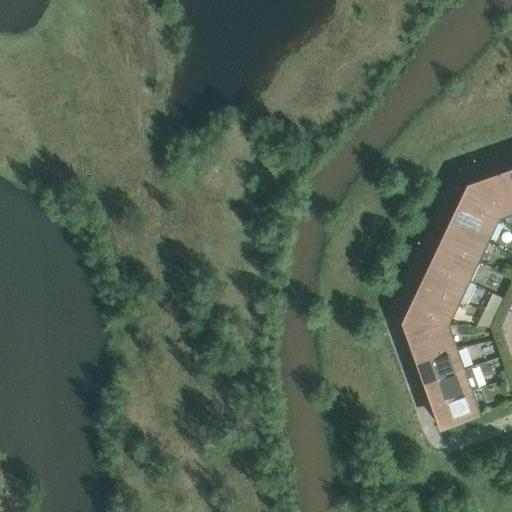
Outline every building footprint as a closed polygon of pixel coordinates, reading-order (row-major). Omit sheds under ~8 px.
[(487,176),(501,215),(502,215),(507,223),(511,221),(511,178),(509,170),(508,170),(510,175),(490,182),(487,176)] [(460,200),(459,201),(497,219),(497,218),(500,215),(501,215),(487,176),(482,179),(468,183),(466,188),(472,190),(466,203),(460,200)] [(487,239),(497,219),(459,201),(459,202),(465,204),(456,224),(450,221),(450,222),(487,239)] [(440,242),(446,245),(477,260),(487,239),(450,222),(449,222),(455,225),(452,231),(447,229),(440,242)] [(467,280),(477,260),(446,245),(440,242),(434,256),(439,259),(436,265),(430,262),(430,263),(467,280)] [(436,266),(426,286),(458,301),(466,304),(475,284),(467,280),(430,263),(436,266)] [(411,304),(448,322),(458,301),(426,286),(417,306),(411,304)] [(511,301),(505,298),(498,312),(506,315),(511,301)] [(408,340),(409,341),(447,327),(448,322),(411,304),(408,309),(402,322),(404,327),(410,324),(415,338),(408,340)] [(491,327),(500,327),(506,315),(498,312),(491,327)] [(422,360),(455,348),(447,327),(409,341),(415,339),(422,360)] [(504,340),(500,327),(491,327),(497,342),(504,340)] [(497,342),(502,356),(509,353),(504,340),(497,342)] [(424,383),(424,384),(463,370),(455,348),(422,360),(417,362),(417,363),(422,376),(428,374),(430,381),(424,383)] [(506,370),(501,372),(503,380),(511,376),(511,360),(509,353),(502,356),(506,370)] [(463,370),(424,384),(430,382),(438,403),(470,392),(480,388),(473,367),(463,370)] [(478,412),(470,392),(438,403),(445,424),(439,426),(440,427),(479,413),(478,412)]
